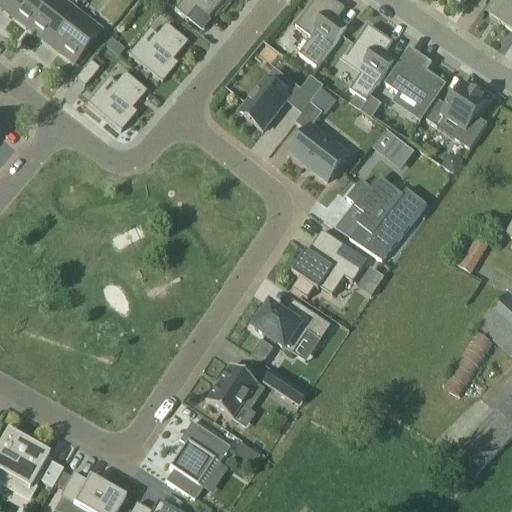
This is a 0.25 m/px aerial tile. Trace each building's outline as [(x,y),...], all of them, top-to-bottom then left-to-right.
[(0,0),(0,8),(5,12),(14,0),(0,0)] [(27,30),(51,0),(14,0),(5,12),(27,30)] [(50,48),(76,15),(56,0),(51,0),(27,30),(50,48)] [(183,0),(174,12),(186,22),(194,11),(207,22),(224,0),(183,0)] [(299,57),(316,71),(347,31),(335,22),(343,12),(327,0),(316,0),(295,29),(311,41),(299,57)] [(511,0),(501,0),(489,18),(511,33),(511,0)] [(50,48),(74,67),(100,34),(76,15),(50,48)] [(165,72),(187,45),(165,27),(147,48),(140,42),(128,57),(161,85),(169,76),(165,72)] [(392,46),(367,29),(346,61),(364,73),(350,93),(354,97),(366,105),(370,99),(395,63),(385,57),(392,46)] [(112,41),(105,49),(117,58),(123,50),(112,41)] [(423,71),(428,64),(409,51),(384,87),(398,96),(399,97),(401,94),(420,108),(412,119),(420,125),(446,87),(427,74),(423,71)] [(74,83),(83,90),(99,72),(90,64),(88,66),(74,83)] [(124,121),(146,94),(124,76),(106,97),(99,92),(87,107),(120,134),(128,125),(124,121)] [(311,79),(292,103),(289,101),(286,104),(302,116),(310,106),(324,89),(311,79)] [(239,116),(262,134),(286,104),(289,101),(265,83),(239,116)] [(462,132),(454,143),(469,153),(487,127),(476,120),(487,104),(462,87),(446,109),(439,104),(426,123),(437,131),(444,119),(462,132)] [(354,97),(348,106),(360,114),(366,105),(354,97)] [(381,107),(370,99),(366,105),(360,114),(371,122),(381,107)] [(290,155),(327,185),(348,158),(311,130),(322,116),(310,106),(302,116),(295,126),(306,134),(290,155)] [(450,156),(442,168),(453,175),(461,163),(450,156)] [(381,265),(426,208),(407,191),(400,199),(379,180),(369,191),(361,184),(346,202),(356,209),(355,211),(364,218),(356,228),(359,230),(349,243),(381,265)] [(490,244),(470,232),(451,265),(449,263),(366,403),(408,428),(490,288),(471,276),(490,244)] [(318,293),(332,272),(353,286),(367,264),(328,238),(314,258),(306,253),(292,275),(300,280),(292,292),(307,302),(315,290),(318,293)] [(511,361),(511,299),(508,296),(478,329),(511,361)] [(306,313),(297,326),(270,308),(265,316),(262,313),(253,327),(256,329),(254,331),(293,357),(308,335),(321,344),(331,329),(306,313)] [(472,336),(446,392),(463,400),(490,344),(472,336)] [(229,369),(204,406),(231,424),(241,409),(249,415),(264,393),(229,369)] [(292,388),(265,370),(257,383),(283,401),(292,388)] [(481,472),(511,439),(511,398),(460,452),(481,472)] [(213,464),(216,466),(218,467),(229,451),(217,443),(196,429),(191,426),(183,438),(188,441),(183,449),(168,471),(172,474),(165,485),(193,504),(202,492),(200,491),(197,488),(213,464)] [(61,472),(59,475),(44,466),(48,458),(28,446),(29,445),(27,445),(27,447),(6,435),(0,446),(0,481),(26,497),(30,488),(31,489),(35,481),(51,490),(50,491),(52,492),(54,487),(61,475),(63,472),(61,472)] [(61,475),(54,487),(63,492),(70,480),(61,475)] [(58,500),(60,501),(72,508),(72,509),(77,511),(118,511),(124,502),(88,481),(86,485),(72,477),(70,480),(63,492),(58,500)]
